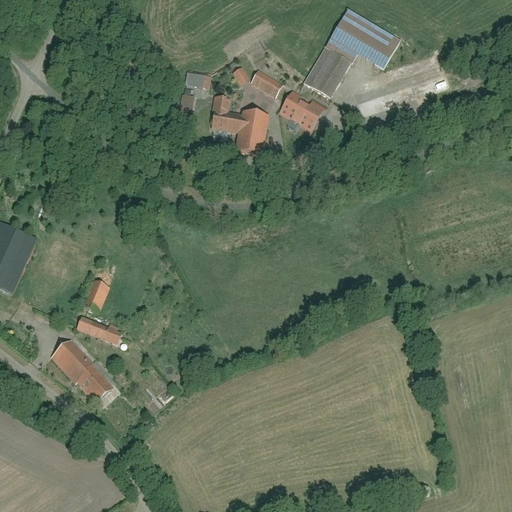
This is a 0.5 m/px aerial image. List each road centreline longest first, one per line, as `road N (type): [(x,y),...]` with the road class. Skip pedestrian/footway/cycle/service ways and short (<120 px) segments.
road 1 (unclassified): [(511,112),(270,200),(221,203),(136,168),(33,80)]
road 2 (unclassified): [(142,511),(127,469),(89,422),(0,345)]
